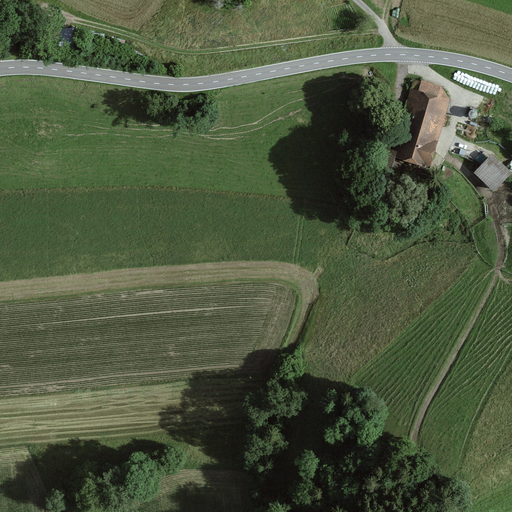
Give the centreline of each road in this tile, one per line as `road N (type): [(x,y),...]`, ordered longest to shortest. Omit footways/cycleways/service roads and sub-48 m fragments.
road 1 (secondary): [(511,75),(395,54),(189,84),(0,68)]
road 2 (track): [(0,300),(266,276),(304,286),(309,296),(295,336),(253,405),(244,472)]
road 3 (track): [(31,8),(177,54),(384,30)]
road 4 (track): [(417,424),(500,259),(478,188),(436,160)]
